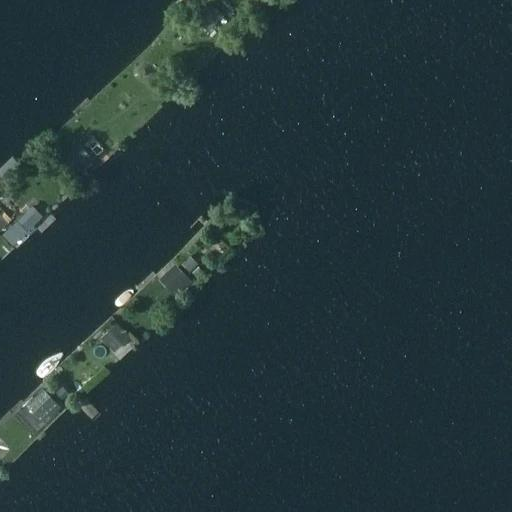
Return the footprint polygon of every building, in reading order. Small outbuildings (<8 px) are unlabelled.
[(208,4),(195,18),(208,29),(221,16),(208,4)] [(56,145),(49,150),(55,157),(61,151),(56,145)] [(79,145),(64,158),(77,173),(92,160),(79,145)] [(40,154),(33,160),(40,167),(47,160),(40,154)] [(32,207),(2,234),(12,244),(41,217),(32,207)] [(189,255),(181,263),(189,270),(197,262),(189,255)] [(174,263),(164,273),(177,287),(181,291),(192,282),(174,263)] [(198,266),(192,272),(197,277),(203,272),(198,266)] [(117,323),(102,337),(111,347),(126,333),(117,323)] [(62,385),(55,391),(61,398),(68,392),(62,385)] [(43,389),(32,400),(50,417),(60,407),(43,389)]
